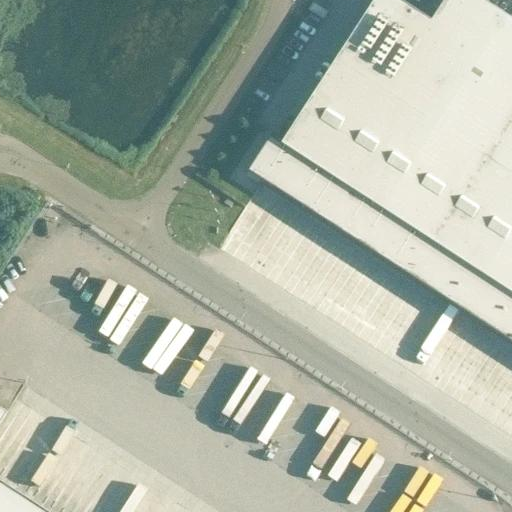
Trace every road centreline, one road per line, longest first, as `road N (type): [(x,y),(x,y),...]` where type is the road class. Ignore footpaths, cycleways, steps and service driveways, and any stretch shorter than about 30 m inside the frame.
road 1 (unclassified): [(511,479),(135,232)]
road 2 (unclassified): [(135,232),(282,0)]
road 3 (unclassified): [(135,232),(0,151)]
